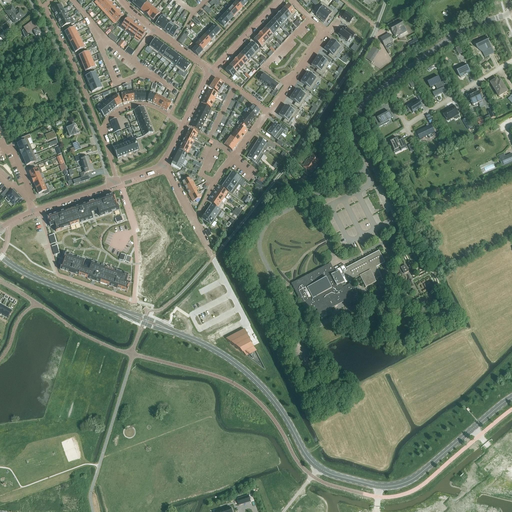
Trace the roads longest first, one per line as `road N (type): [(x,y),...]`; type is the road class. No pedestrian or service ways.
road 1 (residential): [(284,169),(369,40),(385,0)]
road 2 (tertiary): [(181,335),(255,380),(318,467)]
road 3 (unclassified): [(359,109),(444,41),(511,13)]
road 4 (unclassified): [(29,0),(99,151)]
road 5 (residential): [(267,112),(325,31),(291,0)]
road 6 (residential): [(100,131),(42,7)]
road 7 (residential): [(193,220),(267,112)]
road 8 (tertiary): [(115,309),(0,256)]
road 9 (residential): [(406,125),(511,61)]
